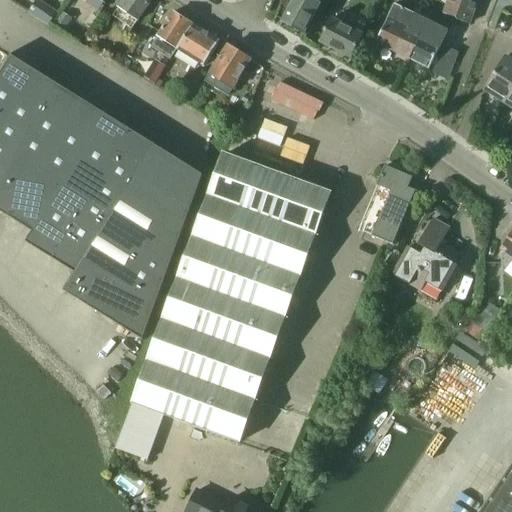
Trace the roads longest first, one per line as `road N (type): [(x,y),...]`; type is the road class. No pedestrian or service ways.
road 1 (tertiary): [(432,142),(234,27)]
road 2 (residential): [(432,142),(485,0)]
